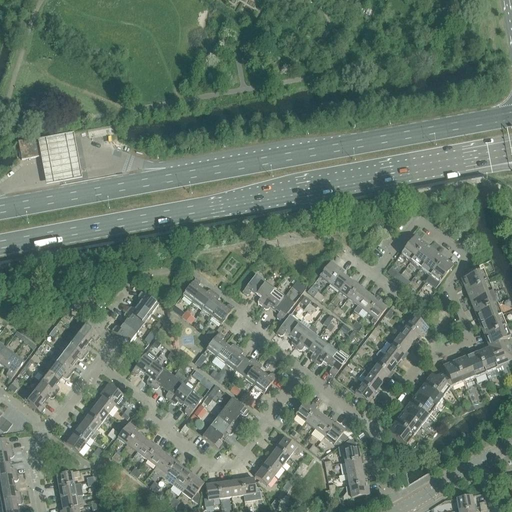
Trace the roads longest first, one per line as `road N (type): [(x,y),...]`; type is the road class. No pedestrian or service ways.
road 1 (trunk): [(0,242),(511,148)]
road 2 (trunk): [(511,114),(164,176)]
road 3 (residential): [(372,426),(423,360),(472,341),(450,290),(462,255),(417,223),(373,275)]
road 4 (residential): [(300,372),(238,464),(212,468),(99,365)]
road 5 (trunk): [(164,176),(0,208)]
road 6 (residential): [(300,372),(253,336),(234,301),(196,274)]
road 7 (unknown): [(102,330),(138,274),(196,274)]
